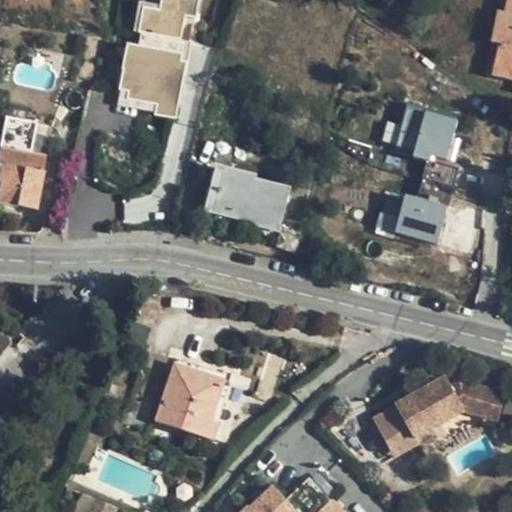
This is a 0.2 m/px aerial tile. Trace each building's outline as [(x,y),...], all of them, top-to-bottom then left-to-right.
[(124,47),(118,85),(127,87),(126,95),(156,99),(155,109),(176,113),(181,78),(176,77),(183,34),(178,32),(171,32),(175,8),(182,9),(192,11),(193,0),(139,0),(135,27),(138,27),(135,49),(124,47)] [(511,0),(501,0),(493,39),(499,40),(492,74),(511,78),(511,0)] [(175,8),(171,32),(178,32),(182,9),(175,8)] [(183,34),(176,77),(181,78),(184,78),(191,36),(183,34)] [(493,39),(485,73),(492,74),(499,40),(493,39)] [(429,161),(425,179),(455,188),(460,168),(447,164),(459,122),(428,113),(429,109),(409,103),(397,146),(417,152),(415,157),(429,161)] [(253,124),(216,107),(209,124),(246,140),(253,124)] [(6,117),(2,141),(0,148),(44,157),(46,149),(51,126),(6,117)] [(0,201),(35,208),(44,157),(0,148),(0,201)] [(254,176),(220,168),(214,188),(218,190),(214,208),(239,214),(239,218),(274,227),(284,189),(254,181),(254,176)] [(455,188),(425,179),(418,199),(406,196),(400,218),(396,233),(433,243),(442,208),(449,209),(455,188)] [(377,227),(396,233),(400,218),(381,213),(377,227)] [(0,350),(9,342),(0,337),(0,350)] [(164,358),(142,350),(127,400),(148,408),(164,358)] [(221,382),(174,367),(155,422),(157,422),(177,428),(213,439),(218,424),(210,420),(221,382)] [(437,376),(367,418),(380,442),(403,428),(408,437),(456,409),(490,417),(497,390),(452,378),(442,384),(437,376)] [(148,408),(127,400),(119,424),(140,431),(148,408)] [(171,443),(177,428),(157,422),(152,437),(171,443)] [(403,428),(380,442),(389,456),(408,437),(403,428)] [(274,489),(247,511),(341,511),(309,479),(285,502),(274,489)]
